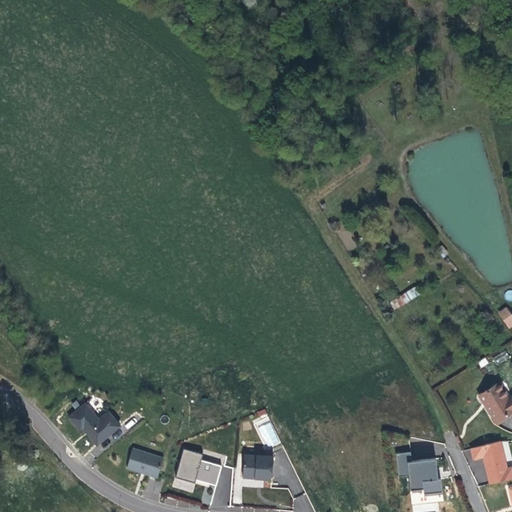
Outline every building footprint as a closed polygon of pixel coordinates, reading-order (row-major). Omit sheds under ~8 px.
[(443,245),(437,250),(443,258),(449,253),(443,245)] [(389,302),(394,310),(421,294),(416,286),(389,302)] [(497,312),(508,328),(511,325),(511,314),(507,306),(497,312)] [(493,357),(497,364),(509,358),(505,350),(493,357)] [(506,393),(499,381),(496,382),(504,394),(506,393)] [(504,394),(496,382),(477,394),(485,407),(494,423),(511,411),(511,394),(511,395),(506,398),(504,394)] [(267,408),(253,412),(264,448),(278,444),(267,408)] [(86,409),(83,412),(69,423),(81,437),(83,434),(87,438),(93,445),(98,450),(111,439),(109,436),(119,428),(110,418),(109,417),(99,425),(86,409)] [(121,431),(119,428),(109,436),(111,439),(121,431)] [(487,471),(490,484),(511,477),(511,469),(511,467),(506,468),(497,441),(469,449),(473,461),(483,459),(487,471)] [(218,488),(223,468),(202,463),(204,457),(184,452),(177,481),(197,486),(197,483),(211,486),(218,488)] [(438,469),(437,459),(413,461),(412,452),(397,454),(399,477),(410,476),(411,490),(412,490),(423,489),(424,489),(424,493),(443,491),(441,478),(439,479),(436,479),(435,471),(438,469)] [(165,462),(133,453),(128,473),(138,476),(159,482),(165,462)] [(244,479),(256,480),(257,478),(263,478),(263,480),(270,480),(273,478),(274,457),(245,456),(244,479)] [(197,486),(177,481),(175,491),(194,496),(197,486)]
